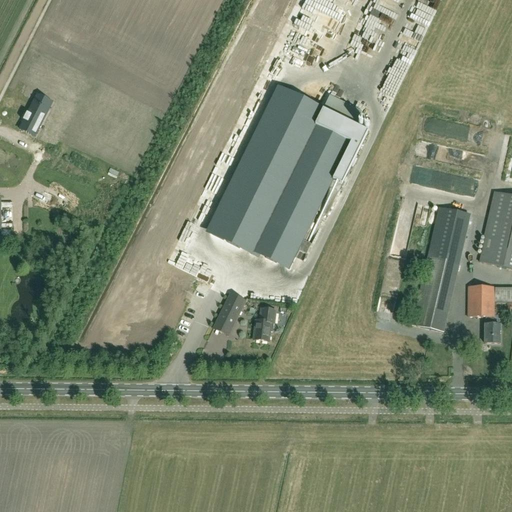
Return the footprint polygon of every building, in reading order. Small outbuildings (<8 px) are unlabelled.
[(421,48),(425,40),(416,36),(412,44),(421,48)] [(346,60),(341,73),(346,75),(346,76),(365,84),(371,71),(346,60)] [(393,103),(402,88),(390,82),(392,78),(385,74),(375,93),(393,103)] [(367,133),(322,111),(283,92),(212,236),(252,255),(253,253),(289,270),(298,251),(306,255),(311,245),(303,241),(318,211),(327,216),(367,133)] [(354,117),(358,109),(332,98),(330,103),(343,109),(342,111),(354,117)] [(20,130),(34,138),(48,111),(42,108),(40,106),(40,107),(34,104),(28,114),(24,122),(20,130)] [(451,165),(465,165),(465,153),(452,152),(451,165)] [(511,197),(496,194),(480,263),(511,270),(511,197)] [(416,307),(447,314),(470,216),(438,209),(416,307)] [(291,272),(279,284),(284,289),(296,276),(291,272)] [(493,303),(493,289),(469,289),(468,318),(485,318),(485,344),(500,345),(500,326),(493,326),(493,303)] [(511,289),(493,289),(493,303),(508,304),(508,312),(511,312),(511,289)] [(230,295),(213,330),(228,338),(246,303),(230,295)] [(442,335),(447,314),(416,307),(411,327),(442,335)] [(273,326),(275,312),(261,310),(260,322),(256,322),(253,341),(269,343),(271,326),(273,326)]
